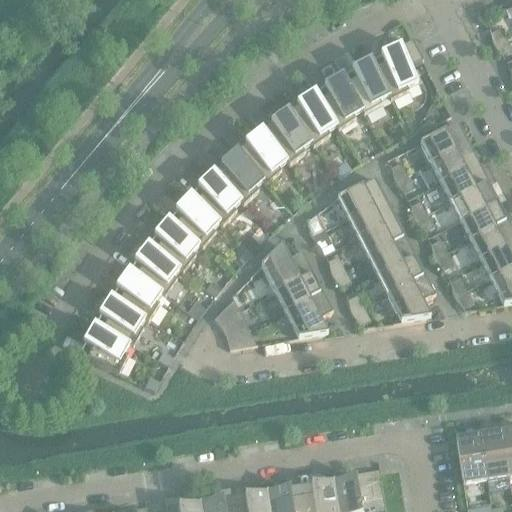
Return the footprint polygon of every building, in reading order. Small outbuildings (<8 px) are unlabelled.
[(506,43),(502,34),(491,40),(493,50),(506,43)] [(511,53),(506,43),(493,50),(500,59),(511,53)] [(417,88),(410,72),(423,67),(412,47),(384,59),(371,66),(391,105),(409,96),(407,93),(417,88)] [(391,105),(371,66),(355,74),(343,81),(365,119),(381,110),(379,106),(388,102),(390,106),(391,105)] [(365,119),(343,81),(315,98),(339,135),(355,125),(353,121),(361,116),(363,120),(365,119)] [(339,135),(315,98),(288,116),(314,152),(330,141),(327,137),(335,132),(338,136),(339,135)] [(314,152),(288,116),(274,126),(263,136),(290,170),(305,158),(302,155),(310,149),(313,153),(314,152)] [(430,168),(468,149),(458,129),(420,148),(430,168)] [(290,170),(263,136),(238,156),(266,189),(281,177),(278,173),(286,167),(289,170),(290,170)] [(440,188),(478,168),(468,149),(430,168),(440,188)] [(266,189),(238,156),(224,168),(214,178),(244,209),(258,196),(255,193),(262,187),(265,190),(266,189)] [(345,167),(332,175),(338,184),(342,181),(346,178),(351,175),(345,167)] [(450,207),(488,187),(478,168),(440,188),(450,207)] [(407,180),(402,170),(391,175),(392,177),(392,179),(392,181),(392,182),(393,185),(394,187),(407,180)] [(244,209),(214,178),(191,201),(223,231),(236,217),(233,214),(240,207),(243,210),(244,209)] [(413,191),(407,180),(394,187),(396,190),(397,191),(398,192),(402,196),(413,191)] [(347,223),(385,204),(375,184),(372,185),(337,203),(347,223)] [(460,226),(498,206),(488,187),(450,207),(460,226)] [(223,231),(191,201),(178,214),(169,225),(203,253),(215,239),(212,236),(218,229),(222,232),(223,231)] [(357,243),(395,223),(385,204),(347,223),(357,243)] [(470,245),(507,226),(498,206),(460,226),(470,245)] [(427,219),(422,208),(411,214),(411,215),(411,217),(412,221),(413,222),(414,225),(427,219)] [(432,229),(427,219),(414,225),(416,228),(417,229),(418,231),(421,234),(422,235),(432,229)] [(367,262),(405,242),(395,223),(357,243),(367,262)] [(203,253),(169,225),(149,250),(183,277),(195,262),(192,259),(199,251),(202,254),(203,253)] [(324,235),(319,225),(308,230),(309,232),(309,236),(310,237),(311,240),(312,242),(324,235)] [(480,264),(511,247),(511,234),(507,226),(470,245),(480,264)] [(330,246),(324,235),(312,242),(312,243),(314,246),(315,247),(318,250),(319,251),(330,246)] [(247,239),(240,247),(242,249),(251,258),(259,250),(247,239)] [(377,281),(415,262),(405,242),(367,262),(377,281)] [(447,257),(441,247),(430,252),(431,253),(431,257),(432,259),(433,262),(434,264),(447,257)] [(490,283),(511,271),(511,247),(480,264),(490,283)] [(242,249),(233,257),(243,268),(246,265),(249,261),(252,258),(251,258),(242,249)] [(173,283),(179,275),(183,278),(183,277),(149,250),(137,264),(129,276),(165,301),(176,285),(173,283)] [(275,298),(312,278),(302,258),(289,265),(281,250),(261,271),(275,298)] [(452,268),(447,257),(434,264),(435,266),(436,268),(437,269),(440,272),(441,273),(452,268)] [(387,300),(425,281),(415,262),(377,281),(387,300)] [(344,274),(339,263),(328,269),(329,274),(329,276),(330,279),(331,280),(344,274)] [(511,271),(490,283),(503,310),(511,308),(511,271)] [(350,284),(344,274),(331,280),(332,282),(334,284),(335,286),(339,290),(350,284)] [(155,307),(161,299),(165,302),(165,301),(129,276),(112,303),(149,326),(159,310),(155,307)] [(284,317),(322,297),(312,278),(275,298),(284,317)] [(422,308),(433,302),(435,301),(425,281),(387,300),(401,327),(430,322),(422,308)] [(466,295),(461,285),(450,290),(451,293),(451,296),(452,297),(453,301),(453,302),(466,295)] [(212,287),(207,294),(216,300),(217,298),(219,296),(221,294),(212,287)] [(472,306),(466,295),(453,302),(454,304),(456,306),(458,309),(460,310),(461,312),(472,306)] [(320,324),(330,319),(332,318),(322,297),(284,317),(298,344),(327,339),(320,324)] [(364,312),(359,302),(348,307),(348,308),(348,311),(349,315),(351,319),(364,312)] [(139,333),(144,325),(148,327),(149,326),(112,303),(102,318),(95,330),(133,352),(143,335),(139,333)] [(221,333),(239,316),(233,305),(213,324),(221,333)] [(196,306),(188,317),(198,324),(203,317),(205,315),(206,313),(196,306)] [(369,323),(364,312),(351,319),(353,322),(356,325),(359,328),(369,323)] [(249,335),(239,316),(221,333),(226,343),(249,335)] [(124,359),(129,351),(133,353),(133,352),(95,330),(79,360),(119,379),(128,361),(124,359)] [(257,350),(249,335),(226,343),(229,355),(257,350)] [(164,356),(158,366),(168,371),(169,369),(170,367),(171,366),(171,365),(172,364),(172,363),(173,362),(164,356)] [(149,381),(145,391),(155,396),(159,386),(149,381)] [(511,481),(511,432),(501,434),(509,482),(511,481)] [(509,482),(501,434),(478,438),(486,486),(509,482)] [(486,486),(478,438),(455,442),(463,489),(486,486)] [(384,511),(380,485),(357,489),(355,482),(333,485),(337,511),(384,511)] [(337,511),(333,485),(311,489),(312,496),(301,498),(303,511),(337,511)] [(303,511),(301,498),(290,500),(289,492),(267,496),(269,511),(303,511)] [(269,511),(267,496),(244,499),(246,507),(235,509),(235,511),(269,511)] [(235,511),(235,509),(224,510),(223,503),(200,506),(201,511),(235,511)]
